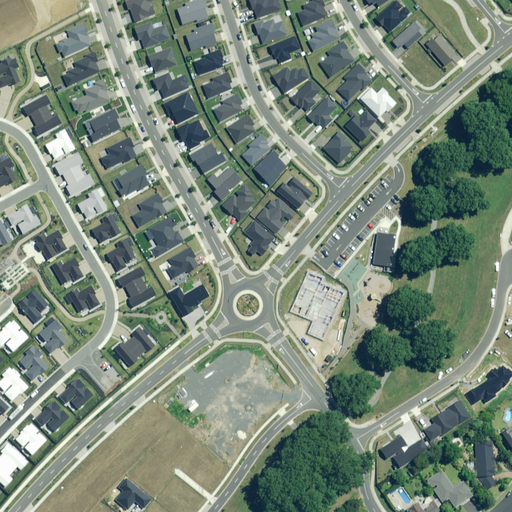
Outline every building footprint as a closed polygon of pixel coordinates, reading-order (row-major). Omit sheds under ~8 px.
[(154,0),(131,0),(126,2),(128,9),(130,9),(135,22),(156,15),(151,1),(154,0)] [(187,6),(178,9),(183,24),(197,20),(197,21),(208,17),(204,6),(207,5),(204,0),(195,0),(186,3),(187,6)] [(249,0),(253,9),(254,9),(258,18),(281,9),(277,0),(249,0)] [(297,13),(303,26),(327,15),(323,6),(325,5),(322,0),(312,0),(313,2),(304,6),(305,9),(297,13)] [(397,1),(376,18),(382,25),(383,24),(390,31),(411,13),(407,7),(404,9),(397,1)] [(263,21),(255,24),(259,34),(260,33),(264,43),(287,34),(282,21),(276,24),(274,19),(264,23),(263,21)] [(309,41),(314,51),(340,38),(335,29),(336,28),(331,19),(316,27),(318,32),(312,35),(314,38),(309,41)] [(415,22),(393,41),(398,47),(404,43),(408,48),(422,36),(418,31),(421,29),(415,22)] [(151,23),(135,28),(139,39),(142,39),(145,48),(170,39),(165,25),(153,29),(151,23)] [(195,33),(187,36),(192,50),(205,46),(205,47),(217,43),(213,31),(215,30),(212,23),(194,30),(195,33)] [(62,51),(64,57),(90,45),(85,34),(88,32),(84,24),(67,31),(70,38),(55,45),(59,52),(62,51)] [(432,39),(426,44),(445,66),(458,56),(441,35),(434,41),(432,39)] [(296,37),(270,47),(274,58),(278,57),(280,62),(292,58),(289,52),(300,48),(296,37)] [(320,63),(330,77),(354,60),(346,49),(348,48),(343,41),(328,52),(331,56),(320,63)] [(171,47),(148,55),(152,67),(154,66),(156,72),(177,64),(171,47)] [(194,63),(198,74),(223,66),(221,61),(223,60),(220,50),(204,56),(205,59),(194,63)] [(63,76),(68,86),(99,72),(95,62),(98,61),(94,52),(85,56),(86,58),(74,63),(77,68),(69,72),(69,73),(63,76)] [(2,64),(0,64),(0,73),(6,71),(8,75),(0,78),(0,86),(0,88),(10,83),(11,85),(20,81),(14,68),(18,66),(15,58),(11,60),(10,58),(1,62),(2,64)] [(365,70),(358,64),(345,78),(348,81),(338,91),(348,101),(361,87),(363,89),(372,81),(363,72),(365,70)] [(273,77),(284,93),(309,77),(303,69),(299,71),(297,68),(291,72),(288,67),(273,77)] [(160,89),(164,98),(189,87),(186,82),(189,81),(186,75),(172,81),(169,73),(154,80),(158,90),(160,89)] [(203,86),(208,98),(231,88),(229,83),(232,82),(228,73),(213,79),(214,82),(203,86)] [(77,109),(79,113),(109,100),(105,92),(108,90),(103,80),(95,83),(96,86),(84,90),(87,96),(72,102),(75,110),(77,109)] [(312,80),(291,99),(297,105),(298,104),(302,108),(303,107),(307,111),(315,102),(311,98),(321,90),(312,80)] [(371,87),(360,98),(380,117),(386,110),(388,111),(396,103),(388,94),(382,88),(377,93),(371,87)] [(188,92),(163,105),(169,116),(174,114),(178,123),(199,113),(188,92)] [(214,110),(220,122),(242,110),(239,105),(242,103),(238,94),(223,102),(224,105),(214,110)] [(46,95),(23,107),(28,115),(31,114),(37,126),(34,127),(39,135),(61,123),(57,116),(53,118),(46,105),(50,103),(46,95)] [(329,115),(337,107),(328,97),(307,116),(313,123),(315,121),(318,125),(320,124),(323,127),(332,119),(329,115)] [(84,124),(94,142),(120,128),(116,119),(119,118),(114,108),(84,124)] [(357,115),(346,126),(361,142),(371,133),(367,129),(376,120),(368,111),(360,118),(357,115)] [(227,129),(236,143),(255,131),(252,125),(254,124),(248,115),(227,129)] [(189,124),(177,129),(183,141),(185,140),(189,149),(200,143),(199,141),(209,137),(206,130),(204,131),(199,121),(189,125),(189,124)] [(282,151),(288,157),(300,144),(277,123),(270,132),(286,146),(282,151)] [(76,149),(65,129),(56,135),(58,139),(46,145),(55,161),(76,149)] [(340,133),(324,148),(339,163),(355,147),(340,133)] [(269,142),(262,134),(249,146),(251,148),(242,156),(251,165),(270,148),(267,144),(269,142)] [(105,165),(107,168),(125,159),(125,161),(136,156),(131,147),(134,146),(129,138),(107,149),(109,154),(101,158),(104,165),(105,165)] [(199,165),(203,173),(226,160),(222,154),(219,156),(211,143),(190,155),(194,161),(195,160),(198,165),(199,165)] [(278,156),(274,151),(255,169),(270,185),(281,175),(279,173),(286,167),(277,157),(278,156)] [(78,153),(55,166),(60,175),(62,174),(69,186),(66,187),(71,196),(94,183),(89,174),(84,177),(78,165),(83,163),(78,153)] [(15,168),(10,158),(0,163),(0,188),(6,185),(7,186),(17,180),(11,170),(15,168)] [(359,169),(354,161),(327,176),(332,185),(359,169)] [(141,165),(118,178),(123,188),(119,190),(123,197),(138,188),(139,190),(149,184),(144,176),(146,174),(141,165)] [(214,192),(222,200),(230,192),(229,191),(241,180),(230,168),(218,179),(214,174),(208,179),(217,189),(214,192)] [(284,183),(277,191),(299,208),(307,199),(308,199),(313,193),(294,178),(287,186),(284,183)] [(245,185),(222,205),(231,216),(233,214),(239,221),(248,213),(245,210),(255,201),(248,193),(250,191),(245,185)] [(107,208),(97,189),(88,194),(90,198),(78,205),(82,213),(83,212),(87,219),(96,214),(107,208)] [(164,202),(158,193),(139,204),(143,210),(133,216),(139,227),(157,217),(158,217),(166,212),(161,204),(164,202)] [(271,199),(257,217),(276,233),(284,224),(280,221),(284,215),(290,220),(296,213),(278,199),(276,202),(271,199)] [(19,211),(8,217),(12,225),(17,222),(23,234),(41,225),(36,215),(33,217),(27,205),(18,209),(19,211)] [(120,231),(111,213),(102,218),(104,222),(92,228),(96,236),(98,235),(101,242),(110,238),(110,236),(120,231)] [(171,217),(149,229),(158,245),(152,249),(157,257),(183,241),(178,232),(175,233),(172,228),(176,225),(171,217)] [(0,244),(2,244),(4,247),(12,242),(2,221),(0,222),(0,244)] [(275,237),(254,221),(245,233),(253,239),(249,244),(252,246),(248,251),(254,255),(257,251),(263,256),(270,246),(269,245),(275,237)] [(44,233),(35,238),(48,259),(58,253),(66,248),(60,239),(62,238),(58,231),(46,238),(44,233)] [(391,266),(396,235),(378,232),(373,264),(391,266)] [(135,257),(126,239),(117,244),(119,248),(107,254),(111,262),(113,261),(118,271),(127,266),(125,262),(135,257)] [(173,266),(168,269),(173,278),(187,270),(188,272),(198,266),(193,257),(195,256),(191,248),(170,260),(173,266)] [(61,261),(52,266),(63,284),(73,278),(75,281),(83,276),(77,267),(79,266),(75,259),(63,266),(61,261)] [(128,298),(133,307),(156,295),(152,287),(147,289),(140,277),(145,274),(141,267),(118,280),(122,287),(125,286),(131,297),(128,298)] [(323,339),(344,293),(320,282),(321,278),(308,272),(291,311),(313,321),(308,332),(323,339)] [(179,287),(170,293),(183,316),(193,311),(191,307),(209,296),(203,285),(184,295),(179,287)] [(77,289),(69,294),(79,312),(89,306),(91,309),(99,304),(94,294),(95,293),(91,286),(79,293),(77,289)] [(35,290),(18,304),(35,323),(42,316),(39,313),(48,305),(35,290)] [(48,327),(39,334),(47,343),(44,346),(50,354),(60,345),(61,346),(68,340),(59,330),(62,328),(52,317),(45,324),(48,327)] [(3,330),(0,332),(0,345),(1,347),(5,343),(13,352),(29,337),(13,320),(11,322),(10,321),(2,328),(3,330)] [(149,352),(156,346),(141,327),(133,334),(134,336),(124,345),(122,343),(115,349),(131,367),(139,361),(136,357),(146,349),(149,352)] [(27,355),(20,361),(28,370),(25,373),(32,380),(39,372),(42,375),(49,367),(39,357),(41,355),(33,346),(25,353),(27,355)] [(488,375),(491,378),(465,395),(472,405),(483,398),(486,402),(497,395),(496,393),(502,387),(504,388),(511,377),(511,371),(508,368),(507,370),(502,365),(498,370),(495,367),(488,375)] [(12,370),(10,368),(3,375),(5,377),(0,381),(0,386),(6,392),(5,393),(12,401),(28,386),(19,377),(20,375),(14,369),(12,370)] [(68,389),(60,397),(65,403),(70,399),(79,408),(93,395),(78,379),(75,382),(74,381),(67,387),(68,389)] [(0,412),(1,412),(2,414),(9,407),(0,398),(0,412)] [(45,411),(35,420),(42,426),(46,422),(54,431),(69,417),(55,402),(51,405),(50,403),(43,409),(45,411)] [(425,430),(431,439),(440,433),(442,436),(470,417),(460,402),(433,419),(435,423),(425,430)] [(422,415),(419,411),(411,416),(414,420),(422,415)] [(16,439),(32,455),(46,441),(38,432),(39,431),(32,424),(29,427),(28,426),(21,433),(22,434),(16,439)] [(511,431),(511,430),(509,432),(508,430),(502,434),(511,449),(511,431)] [(400,434),(379,448),(386,459),(392,455),(400,467),(429,448),(423,440),(410,448),(400,434)] [(459,437),(452,441),(458,449),(464,445),(459,437)] [(21,468),(27,461),(8,444),(1,452),(3,454),(0,457),(0,481),(6,486),(13,479),(8,475),(17,465),(21,468)] [(493,444),(475,445),(477,479),(480,479),(487,491),(498,484),(494,475),(493,444)] [(415,464),(410,467),(414,473),(419,470),(415,464)] [(454,488),(441,470),(427,480),(442,504),(449,499),(455,508),(460,504),(462,506),(468,502),(467,500),(473,496),(463,482),(454,488)] [(151,498),(126,479),(118,488),(122,492),(116,500),(127,509),(134,500),(144,507),(151,498)] [(416,504),(408,510),(408,511),(442,511),(445,510),(434,494),(427,498),(424,493),(414,500),(416,504)]
